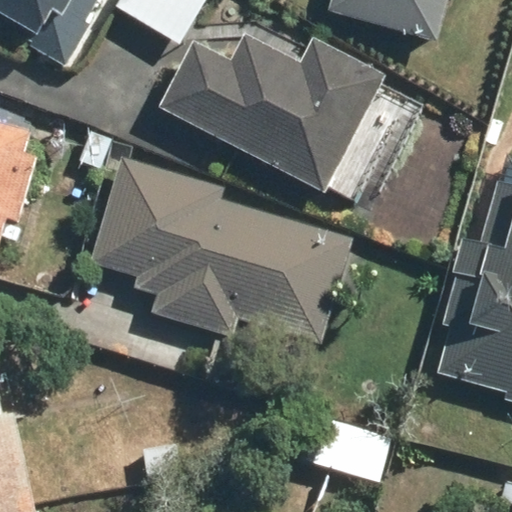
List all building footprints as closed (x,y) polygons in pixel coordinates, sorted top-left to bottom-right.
[(0,0),(0,23),(39,46),(37,50),(73,71),(115,0),(0,0)] [(142,0),(136,10),(190,44),(218,0),(142,0)] [(460,0),(346,0),(343,11),(450,40),(460,0)] [(204,44),(169,111),(333,196),(337,189),(358,199),(403,113),(382,102),(394,79),(321,41),(309,64),(255,36),(241,64),(204,44)] [(0,122),(0,264),(3,265),(15,223),(24,226),(46,155),(34,151),(39,135),(0,122)] [(511,398),(511,400),(511,158),(487,243),(467,239),(444,325),(455,330),(444,373),(511,392),(511,398)] [(245,320),(327,346),(360,242),(227,200),(229,191),(129,160),(93,273),(162,295),(156,315),(239,341),(245,320)] [(13,333),(0,329),(0,384),(13,333)] [(0,511),(45,511),(24,410),(0,415),(0,511)] [(317,418),(307,465),(389,481),(398,434),(317,418)]
